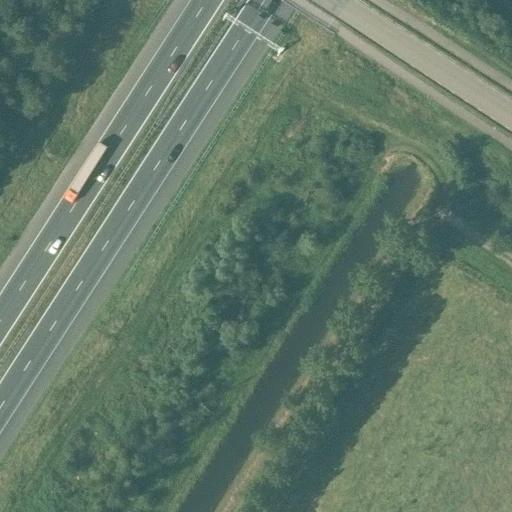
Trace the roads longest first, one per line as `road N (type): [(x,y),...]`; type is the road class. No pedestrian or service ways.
road 1 (motorway): [(0,409),(265,0)]
road 2 (motorway): [(209,0),(0,323)]
road 3 (unclassified): [(511,121),(325,0)]
